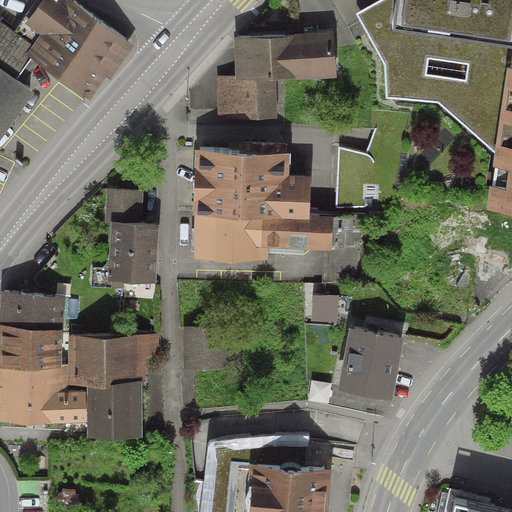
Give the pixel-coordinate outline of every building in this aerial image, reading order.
[(16,39),(31,49),(29,56),(86,96),(125,40),(72,1),(69,5),(61,0),(34,0),(38,3),(26,21),(28,22),(16,39)] [(511,0),(393,0),(390,21),(502,37),(511,38),(511,0)] [(502,37),(390,21),(366,34),(382,64),(384,98),(436,102),(495,155),(508,64),(499,62),(502,37)] [(0,127),(28,89),(14,78),(29,56),(31,49),(16,39),(0,26),(0,127)] [(332,73),(329,33),(299,35),(282,36),(284,76),(332,73)] [(271,77),(284,76),(282,36),(235,37),(237,77),(218,78),(219,117),(272,116),(271,77)] [(511,64),(510,64),(508,64),(495,155),(487,206),(511,210),(511,64)] [(195,213),(275,212),(305,213),(306,189),(288,188),(281,181),(283,145),(239,143),(239,150),(198,148),(195,213)] [(139,192),(124,191),(107,190),(105,221),(113,221),(110,269),(91,268),(90,285),(119,287),(120,278),(150,280),(154,223),(137,222),(139,192)] [(349,217),(336,216),(317,216),(317,214),(305,213),(275,212),(195,213),(194,255),(263,257),(263,242),(316,245),(315,247),(326,248),(322,282),(320,282),(320,284),(322,284),(321,296),(323,296),(324,284),(357,283),(358,234),(349,233),(349,217)] [(60,296),(2,291),(0,319),(0,323),(58,328),(60,296)] [(335,297),(323,296),(321,296),(312,295),(312,305),(312,319),(333,320),(335,297)] [(58,328),(0,323),(0,364),(57,364),(58,333),(58,328)] [(235,327),(185,328),(185,367),(236,366),(235,327)] [(385,394),(397,336),(352,327),(341,386),(385,394)] [(87,434),(138,435),(136,355),(136,335),(70,335),(70,384),(87,382),(87,434)] [(155,335),(136,335),(136,355),(155,354),(155,335)] [(57,364),(0,364),(0,419),(84,418),(84,392),(69,392),(69,387),(64,387),(64,364),(57,364)] [(318,511),(322,467),(304,466),(307,440),(280,439),(260,439),(233,442),(212,445),(203,511),(318,511)] [(511,511),(511,510),(453,497),(449,511),(511,511)]
